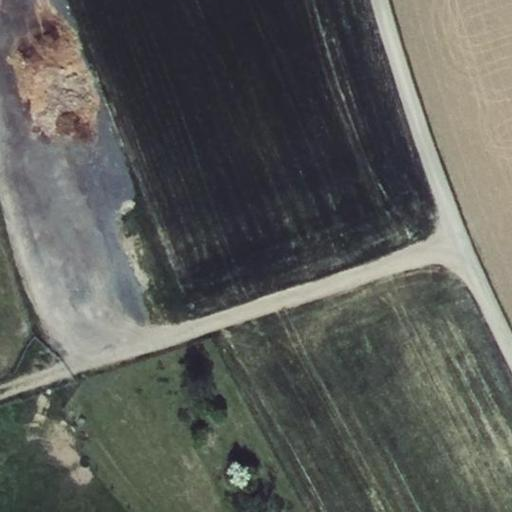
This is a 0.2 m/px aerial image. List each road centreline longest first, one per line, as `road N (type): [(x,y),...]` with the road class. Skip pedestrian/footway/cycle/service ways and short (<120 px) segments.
road 1 (track): [(459,241),(0,397)]
road 2 (track): [(379,0),(459,241),(511,348)]
